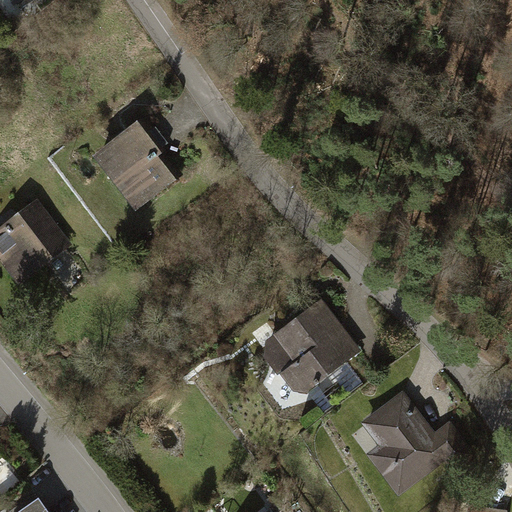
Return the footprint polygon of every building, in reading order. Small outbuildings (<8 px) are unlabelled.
[(143,119),(98,155),(141,208),(182,176),(163,152),(167,149),(143,119)] [(70,250),(35,204),(0,230),(0,256),(22,286),(70,250)] [(359,353),(323,304),(268,340),(266,355),(292,390),(305,391),(359,353)] [(434,433),(404,392),(361,424),(379,448),(367,456),(398,499),(473,445),(454,419),(434,433)] [(46,511),(38,499),(19,511),(46,511)]
